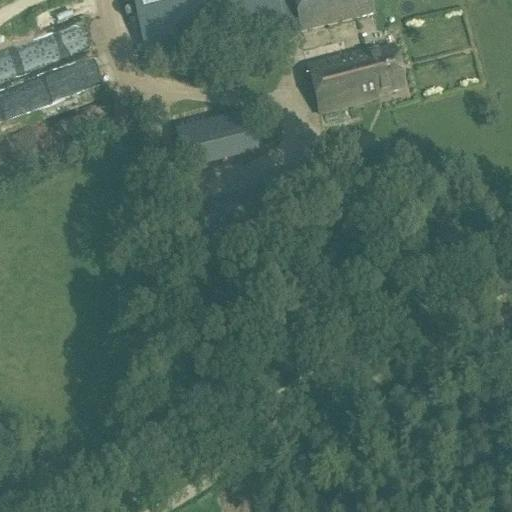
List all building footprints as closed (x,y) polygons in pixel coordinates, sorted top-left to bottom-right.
[(289,31),(287,25),(280,0),(127,0),(146,69),(289,31)] [(280,0),(287,25),(296,22),(290,0),(280,0)] [(290,0),(296,22),(299,36),(373,17),(368,0),(290,0)] [(28,37),(0,48),(0,64),(34,51),(28,37)] [(92,48),(0,84),(0,107),(100,67),(92,48)] [(404,91),(394,50),(366,57),(365,54),(307,70),(318,117),(377,102),(377,98),(404,91)] [(174,134),(185,176),(257,157),(247,115),(174,134)] [(361,179),(355,156),(321,166),(327,188),(361,179)] [(277,240),(337,224),(321,170),(262,185),(264,195),(179,217),(190,262),(277,240)]
